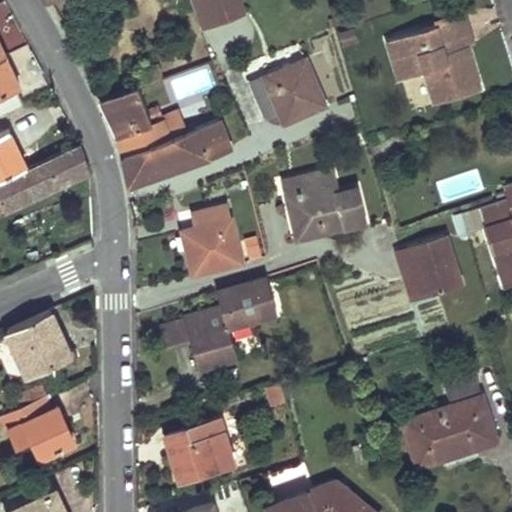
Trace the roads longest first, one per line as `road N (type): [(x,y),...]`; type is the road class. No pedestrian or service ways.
road 1 (residential): [(114,253),(107,169),(25,0)]
road 2 (residential): [(117,511),(114,253)]
road 3 (residential): [(0,304),(114,253)]
